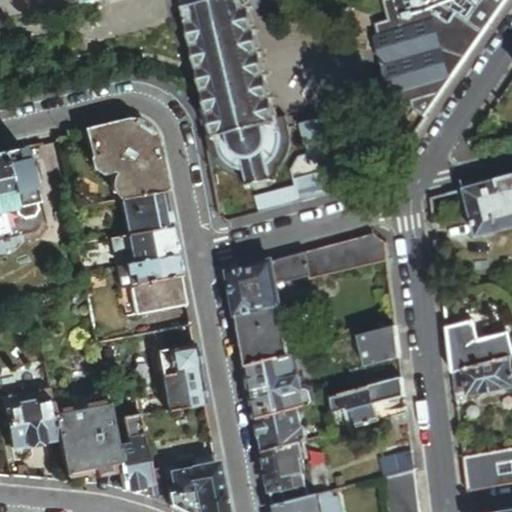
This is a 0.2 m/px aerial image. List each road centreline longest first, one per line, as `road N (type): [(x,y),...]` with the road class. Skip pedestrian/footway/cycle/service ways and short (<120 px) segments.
road 1 (residential): [(202,262),(179,133),(158,106),(127,98),(0,127)]
road 2 (residential): [(450,511),(404,211)]
road 3 (residential): [(249,511),(202,262)]
road 4 (residential): [(202,262),(404,211)]
road 5 (residential): [(427,171),(511,42)]
